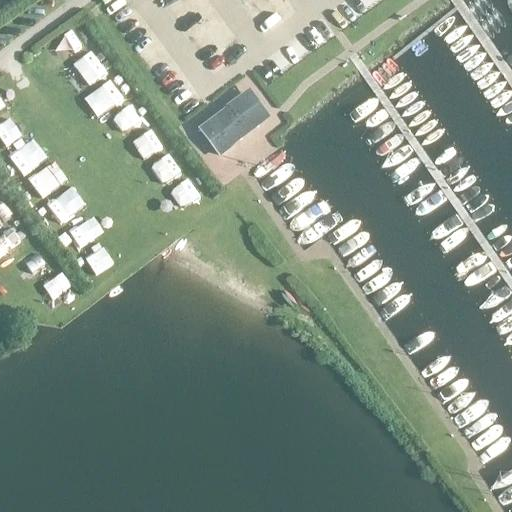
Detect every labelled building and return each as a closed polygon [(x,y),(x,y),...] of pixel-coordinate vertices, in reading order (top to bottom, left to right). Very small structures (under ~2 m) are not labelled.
[(89,79),(107,93),(114,84),(96,70),(89,79)] [(119,95),(110,100),(120,119),(129,114),(119,95)] [(163,170),(171,163),(156,145),(148,152),(163,170)] [(177,171),(167,177),(177,193),(186,188),(177,171)] [(195,198),(186,204),(198,222),(207,216),(195,198)] [(99,295),(109,291),(101,271),(91,276),(99,295)]
